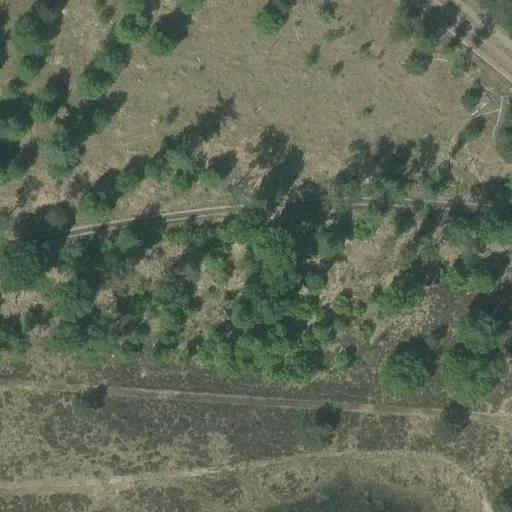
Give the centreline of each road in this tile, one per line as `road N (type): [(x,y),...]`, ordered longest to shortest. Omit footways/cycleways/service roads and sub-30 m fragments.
road 1 (track): [(511,204),(417,198),(204,210),(0,250)]
road 2 (track): [(415,0),(511,74)]
